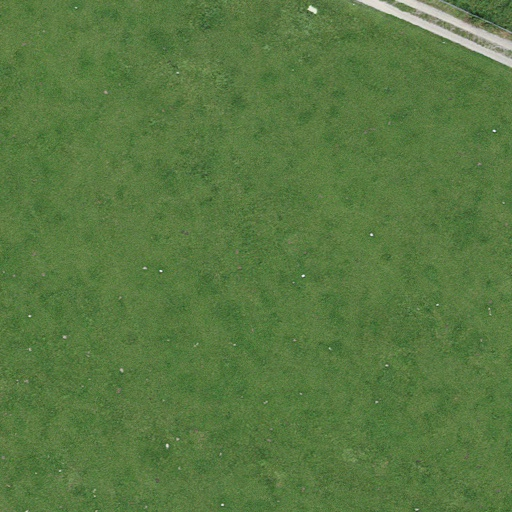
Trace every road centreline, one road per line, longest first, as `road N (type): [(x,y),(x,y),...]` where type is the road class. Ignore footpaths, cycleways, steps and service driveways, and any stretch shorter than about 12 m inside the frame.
road 1 (track): [(236,443),(437,511)]
road 2 (track): [(381,0),(511,57)]
